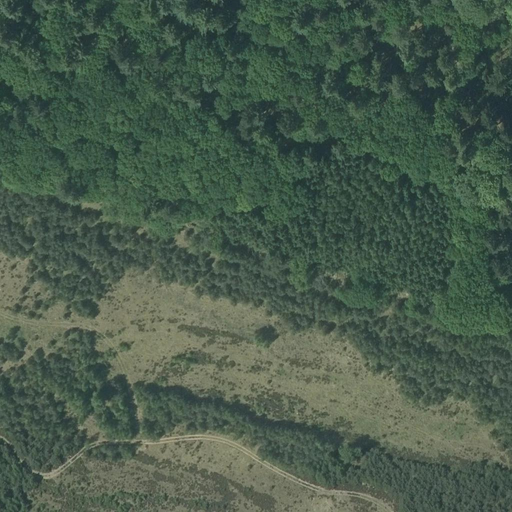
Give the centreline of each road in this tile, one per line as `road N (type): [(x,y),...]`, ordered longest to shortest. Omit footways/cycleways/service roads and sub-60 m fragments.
road 1 (track): [(0,439),(24,468),(49,475),(88,447),(204,436),(322,489),(357,491),(387,511)]
road 2 (track): [(0,311),(26,324),(103,336),(122,365),(142,440)]
